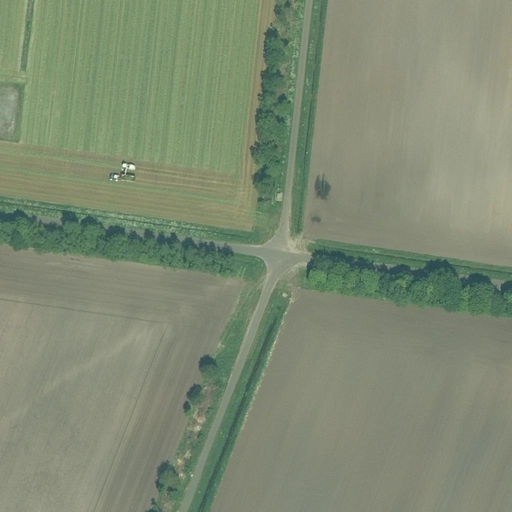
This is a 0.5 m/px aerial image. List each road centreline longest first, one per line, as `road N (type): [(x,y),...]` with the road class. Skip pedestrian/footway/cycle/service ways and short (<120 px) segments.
road 1 (unclassified): [(0,215),(280,255)]
road 2 (unclassified): [(280,255),(181,511)]
road 3 (unclassified): [(309,0),(280,255)]
road 4 (unclassified): [(280,255),(511,286)]
